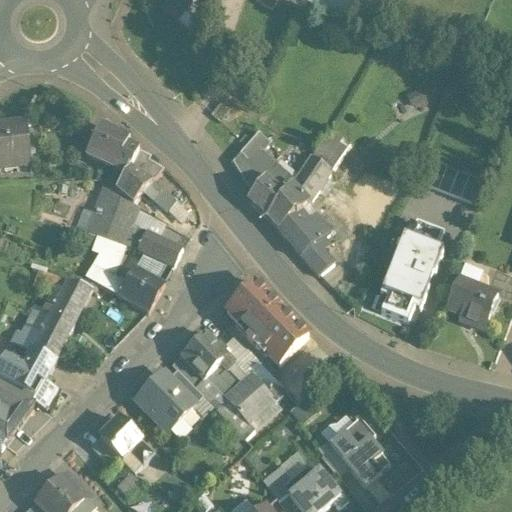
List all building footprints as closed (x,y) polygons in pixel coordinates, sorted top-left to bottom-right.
[(166,0),(161,8),(178,21),(184,13),(193,0),(166,0)] [(355,0),(284,0),(294,6),(297,0),(303,0),(345,22),(355,0)] [(204,27),(184,13),(178,21),(198,35),(204,27)] [(230,111),(223,105),(212,118),(220,124),(230,111)] [(25,124),(0,126),(0,170),(18,168),(17,164),(29,163),(25,124)] [(101,128),(86,157),(115,172),(127,148),(130,143),(101,128)] [(330,132),(329,131),(311,162),(331,176),(351,147),(332,134),(333,132),(331,131),(330,132)] [(248,149),(232,167),(239,177),(260,155),(268,146),(257,138),(255,141),(248,149)] [(127,148),(115,172),(125,177),(130,171),(139,154),(127,148)] [(415,151),(403,181),(411,184),(423,155),(415,151)] [(151,160),(139,154),(130,171),(153,185),(164,172),(149,164),(151,160)] [(275,170),(260,155),(239,177),(252,199),(247,206),(267,223),(294,185),(277,169),(275,170)] [(294,185),(267,223),(277,235),(300,262),(323,242),(330,237),(308,210),(331,176),(311,162),(310,161),(294,185)] [(416,184),(472,206),(480,184),(424,162),(416,184)] [(153,185),(130,171),(125,177),(115,193),(132,207),(147,191),(153,185)] [(175,206),(153,185),(147,191),(157,198),(153,202),(168,214),(175,206)] [(129,211),(104,190),(87,235),(90,236),(98,239),(119,247),(128,227),(131,229),(136,216),(129,211)] [(189,219),(175,206),(168,214),(184,226),(189,219)] [(131,229),(128,227),(119,247),(124,249),(125,247),(144,256),(174,271),(182,254),(131,229)] [(444,237),(416,227),(410,242),(404,239),(380,300),(387,302),(381,317),(408,328),(414,313),(420,315),(443,255),(438,253),(444,237)] [(98,239),(90,236),(87,246),(94,249),(98,239)] [(119,247),(98,239),(94,249),(93,253),(100,256),(93,269),(112,279),(124,249),(119,247)] [(323,242),(300,262),(318,282),(334,268),(321,254),(324,251),(323,249),(326,246),(323,242)] [(144,256),(135,271),(164,289),(174,271),(144,256)] [(164,289),(135,271),(125,287),(112,279),(93,269),(86,281),(148,317),(164,289)] [(485,280),(463,271),(458,284),(480,293),(483,286),(485,280)] [(60,281),(39,273),(33,285),(50,293),(54,292),(60,281)] [(92,285),(73,277),(70,284),(87,290),(92,285)] [(70,284),(67,284),(55,306),(32,350),(55,363),(92,293),(87,290),(70,284)] [(480,293),(458,284),(446,314),(461,320),(459,324),(484,333),(497,300),(480,293)] [(256,289),(227,317),(279,371),(308,342),(256,289)] [(43,311),(35,306),(19,333),(15,331),(11,339),(31,350),(32,350),(55,306),(54,305),(53,307),(47,304),(43,311)] [(221,355),(204,338),(180,361),(202,384),(203,385),(220,369),(227,376),(229,374),(235,369),(221,355)] [(234,343),(221,355),(235,369),(229,374),(243,389),(253,379),(248,374),(256,366),(234,343)] [(32,350),(31,350),(23,365),(31,370),(33,366),(47,375),(56,363),(32,350)] [(23,365),(5,355),(4,358),(7,359),(0,370),(0,378),(26,393),(35,377),(44,383),(45,382),(47,375),(33,366),(31,370),(23,365)] [(202,384),(180,361),(172,369),(177,374),(194,392),(202,384)] [(229,374),(227,376),(220,369),(203,385),(202,384),(194,392),(203,401),(245,444),(255,436),(247,427),(273,405),(275,408),(284,401),(276,392),(279,390),(256,366),(248,374),(253,379),(243,389),(229,374)] [(194,392),(177,374),(168,383),(194,409),(203,401),(194,392)] [(44,383),(35,377),(26,393),(0,378),(0,383),(35,403),(45,409),(56,389),(45,382),(44,383)] [(168,383),(168,382),(162,388),(153,389),(136,405),(168,437),(195,410),(168,383)] [(0,383),(0,437),(5,442),(35,403),(0,383)] [(152,457),(117,422),(98,440),(114,456),(121,463),(129,455),(141,468),(152,457)] [(331,450),(330,451),(348,473),(364,492),(373,484),(389,471),(369,447),(374,443),(360,426),(331,450)] [(114,456),(98,440),(90,448),(105,464),(114,456)] [(348,473),(330,451),(331,450),(328,446),(318,454),(339,480),(348,473)] [(280,471),(262,486),(278,505),(287,497),(282,490),(290,483),(280,471)] [(128,475),(115,488),(125,498),(138,485),(128,475)] [(66,477),(62,481),(60,478),(34,504),(35,505),(42,511),(73,511),(83,502),(82,501),(85,497),(66,477)] [(319,477),(290,501),(298,511),(326,511),(333,507),(336,511),(340,511),(348,506),(338,493),(335,496),(319,477)] [(373,484),(364,492),(379,511),(389,503),(373,484)] [(92,511),(83,502),(73,511),(92,511)]
